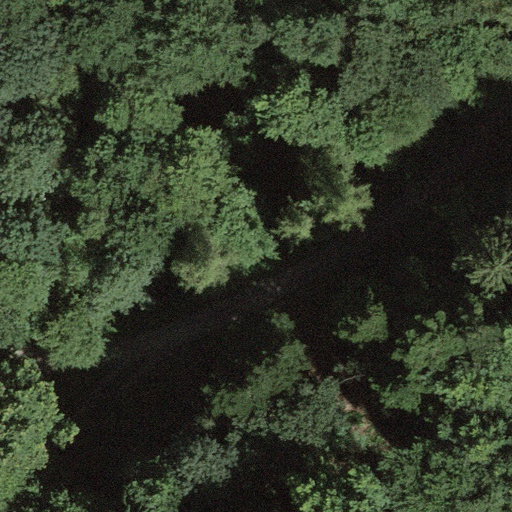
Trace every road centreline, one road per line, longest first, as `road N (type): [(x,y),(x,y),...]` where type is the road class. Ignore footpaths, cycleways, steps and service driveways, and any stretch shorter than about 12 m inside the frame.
road 1 (track): [(511,69),(374,229),(203,323),(0,372)]
road 2 (track): [(16,511),(79,428),(203,323)]
